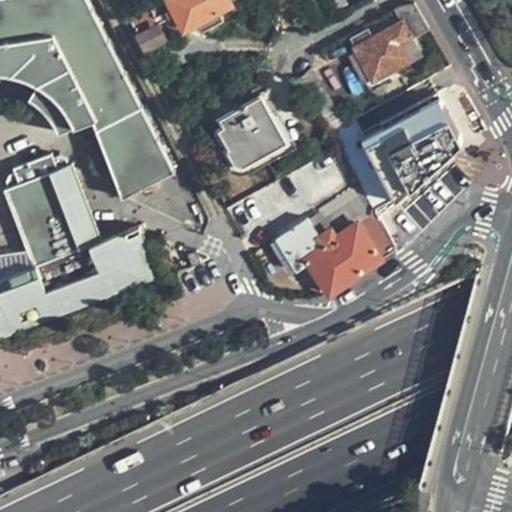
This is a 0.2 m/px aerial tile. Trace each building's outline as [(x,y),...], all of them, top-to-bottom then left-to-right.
[(0,0),(0,66),(14,68),(25,71),(44,81),(34,96),(42,103),(50,112),(60,129),(97,115),(128,196),(179,169),(92,0),(0,0)] [(157,15),(174,6),(170,0),(149,0),(152,5),(157,15)] [(231,0),(170,0),(174,6),(186,29),(198,23),(204,31),(226,18),(222,11),(234,4),(231,0)] [(412,35),(428,25),(413,0),(411,0),(351,34),(375,78),(421,54),(412,35)] [(170,38),(157,15),(152,5),(131,15),(148,49),(170,38)] [(344,121),(314,66),(304,77),(332,128),(344,121)] [(361,132),(353,117),(344,121),(332,128),(342,146),(362,183),(379,215),(464,140),(437,91),(361,132)] [(245,164),(288,140),(262,93),(222,116),(226,124),(222,127),(231,145),(229,147),(236,161),(245,164)] [(14,179),(59,167),(56,153),(10,164),(14,179)] [(40,261),(0,275),(0,339),(3,340),(5,336),(163,277),(143,222),(106,236),(77,162),(12,187),(40,261)] [(312,260),(333,290),(334,290),(396,246),(379,215),(362,183),(321,209),(332,227),(321,234),(310,216),(278,235),(298,268),(312,260)] [(191,251),(196,264),(211,258),(209,252),(199,247),(191,251)]
